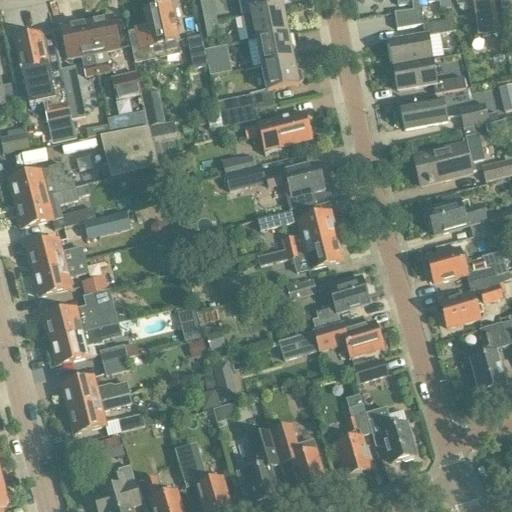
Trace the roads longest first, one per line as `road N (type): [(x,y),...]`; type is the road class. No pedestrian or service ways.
road 1 (residential): [(445,438),(349,91),(334,0)]
road 2 (residential): [(38,511),(0,351)]
